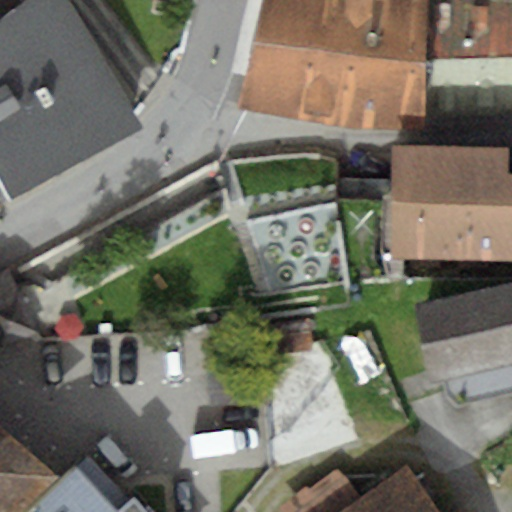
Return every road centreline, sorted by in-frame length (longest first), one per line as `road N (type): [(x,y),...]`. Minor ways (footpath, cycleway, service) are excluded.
road 1 (residential): [(511,128),(269,134),(226,127),(190,103)]
road 2 (secondary): [(0,233),(124,174),(190,103)]
